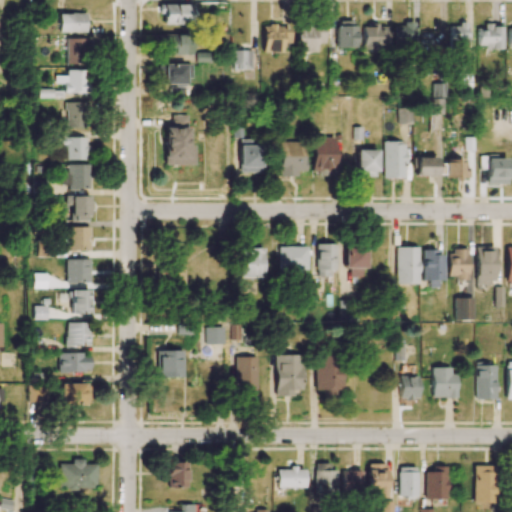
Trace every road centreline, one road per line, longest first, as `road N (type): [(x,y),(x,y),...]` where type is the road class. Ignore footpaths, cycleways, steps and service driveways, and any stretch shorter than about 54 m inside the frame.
road 1 (residential): [(126,511),(128,0)]
road 2 (residential): [(511,436),(0,436)]
road 3 (residential): [(511,212),(128,212)]
